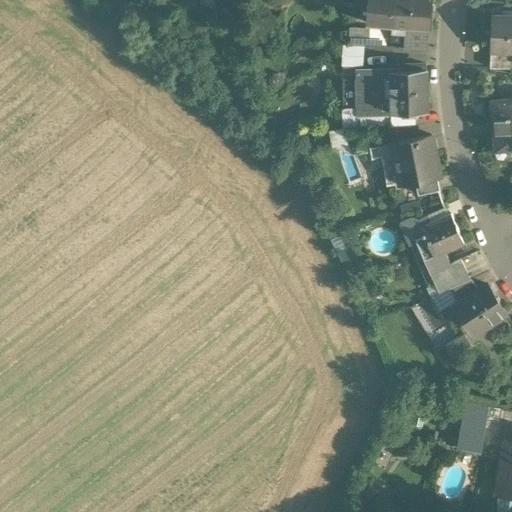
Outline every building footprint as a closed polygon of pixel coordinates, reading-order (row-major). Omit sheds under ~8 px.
[(366,0),(365,20),(391,23),(405,24),(428,26),(431,27),(433,11),(429,10),(430,0),(366,0)] [(511,12),(492,12),(490,45),(511,46),(511,12)] [(405,24),(391,23),(390,30),(405,31),(405,24)] [(428,26),(405,24),(405,31),(404,44),(427,45),(428,26)] [(363,42),(343,41),(343,51),(363,52),(363,42)] [(511,46),(490,45),(490,60),(511,60),(511,46)] [(426,65),(390,66),(391,108),(415,107),(427,107),(426,65)] [(390,66),(358,67),(360,109),(391,108),(390,66)] [(511,93),(491,95),(495,144),(511,142),(511,93)] [(415,107),(391,108),(392,120),(415,118),(415,107)] [(431,130),(393,136),(396,154),(394,154),(398,177),(407,175),(433,171),(438,170),(431,130)] [(433,171),(407,175),(409,186),(435,182),(433,171)] [(441,201),(417,212),(421,221),(444,211),(441,201)] [(444,211),(421,221),(417,212),(401,218),(412,244),(419,241),(430,267),(450,258),(445,244),(463,237),(451,208),(444,211)] [(450,258),(430,267),(439,285),(449,281),(470,272),(462,253),(450,258)] [(470,272),(449,281),(458,294),(478,282),(471,272),(470,272)] [(458,294),(456,296),(475,326),(505,307),(486,277),(458,294)] [(465,334),(446,344),(452,355),(471,345),(465,334)] [(457,398),(452,424),(453,424),(452,433),(459,434),(460,425),(464,400),(457,398)] [(487,403),(465,399),(464,400),(460,425),(482,429),(487,403)] [(482,429),(460,425),(459,434),(458,439),(476,442),(480,443),(482,429)] [(476,442),(458,439),(457,445),(474,449),(476,442)] [(511,440),(505,440),(497,490),(511,492),(511,440)]
